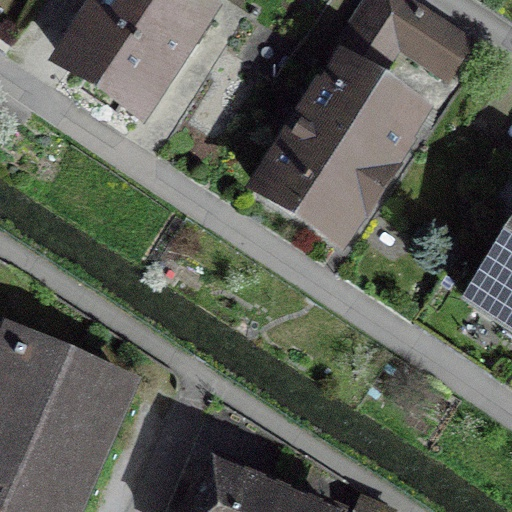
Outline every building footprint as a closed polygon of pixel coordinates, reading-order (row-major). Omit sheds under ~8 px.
[(216,25),(179,0),(113,0),(68,67),(149,122),(216,25)] [(471,44),(396,0),(380,0),(347,57),(381,77),(396,51),(448,82),(471,44)] [(419,123),(340,75),(261,193),(339,246),(419,123)] [(511,238),(470,302),(511,329),(511,238)] [(75,511),(134,379),(9,325),(0,344),(0,511),(75,511)] [(335,511),(220,463),(199,511),(335,511)]
